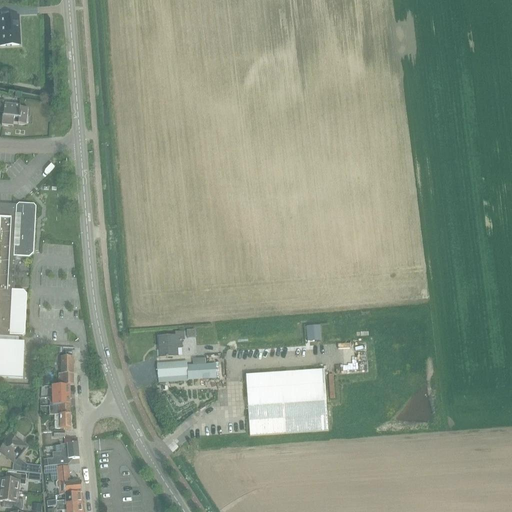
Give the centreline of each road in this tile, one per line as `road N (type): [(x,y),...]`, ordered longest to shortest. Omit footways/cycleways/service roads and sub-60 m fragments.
road 1 (secondary): [(122,404),(98,318),(80,142)]
road 2 (secondary): [(80,142),(68,0)]
road 3 (secondary): [(184,511),(122,404)]
